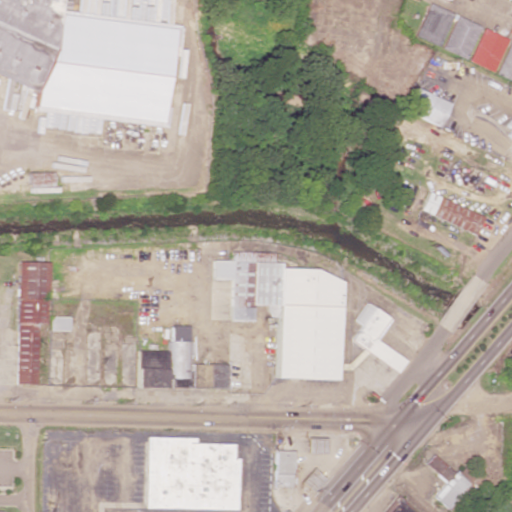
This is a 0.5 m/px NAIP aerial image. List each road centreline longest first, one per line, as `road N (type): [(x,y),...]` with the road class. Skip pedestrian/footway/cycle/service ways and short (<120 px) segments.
road 1 (secondary): [(0,416),(372,419),(403,430)]
road 2 (residential): [(83,416),(74,329),(84,284),(169,265)]
road 3 (secondary): [(474,352),(326,511)]
